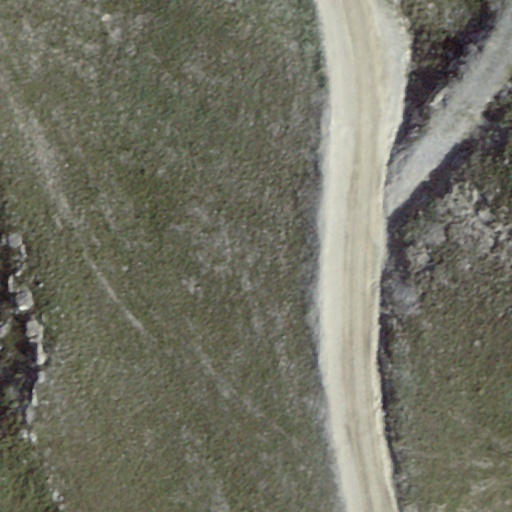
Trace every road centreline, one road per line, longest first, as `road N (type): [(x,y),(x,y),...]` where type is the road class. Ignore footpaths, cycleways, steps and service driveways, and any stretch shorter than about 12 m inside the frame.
road 1 (track): [(370,0),(379,21),(348,417),(379,511)]
road 2 (track): [(362,241),(511,12)]
